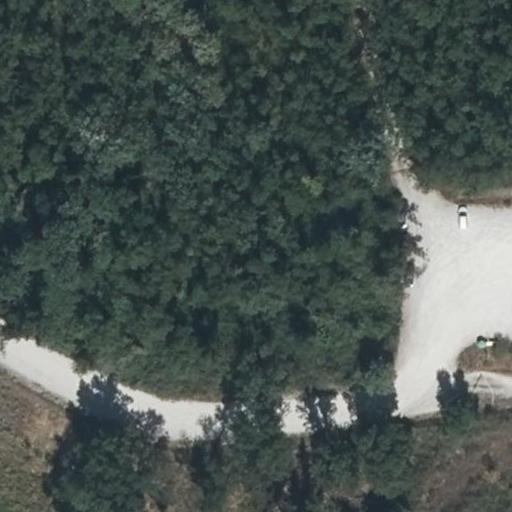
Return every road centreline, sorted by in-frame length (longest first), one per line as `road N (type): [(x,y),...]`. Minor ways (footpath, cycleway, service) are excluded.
road 1 (track): [(0,349),(133,424),(234,435),(417,388),(511,391)]
road 2 (track): [(368,0),(369,60),(392,154),(440,241)]
